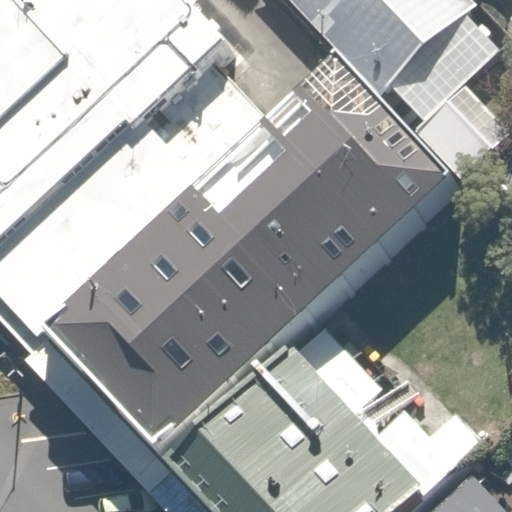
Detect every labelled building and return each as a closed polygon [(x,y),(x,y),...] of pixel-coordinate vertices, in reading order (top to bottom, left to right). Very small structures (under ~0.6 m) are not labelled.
[(170,61),(113,0),(37,0),(0,34),(0,319),(13,334),(158,203),(92,132),(170,61)] [(285,0),(377,99),(389,88),(421,123),(503,48),(471,13),(476,9),(470,3),(467,0),(285,0)] [(158,203),(13,334),(0,345),(0,374),(93,476),(262,323),(403,194),(297,77),(158,203)] [(262,323),(93,476),(125,511),(396,511),(417,493),(262,323)] [(417,493),(396,511),(461,511),(432,480),(417,493)]
